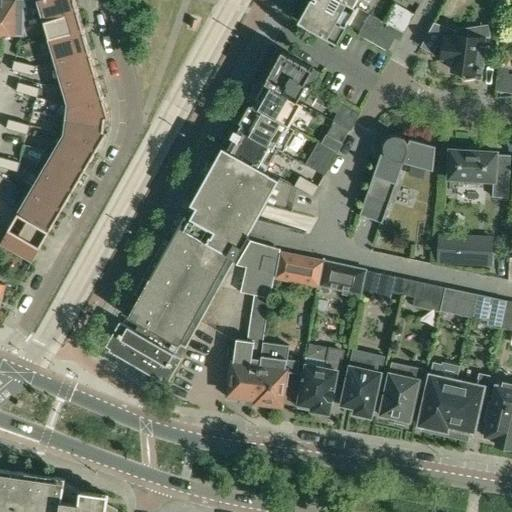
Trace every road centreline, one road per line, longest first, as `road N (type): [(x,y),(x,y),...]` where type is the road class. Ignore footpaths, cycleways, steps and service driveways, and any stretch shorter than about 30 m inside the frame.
road 1 (primary): [(511,491),(182,439),(0,366)]
road 2 (residential): [(107,0),(133,131),(75,242),(0,352)]
road 3 (residential): [(261,0),(85,321)]
road 4 (primary): [(148,474),(305,511)]
road 5 (primary): [(0,419),(148,474)]
road 6 (residential): [(386,89),(471,116),(511,112)]
